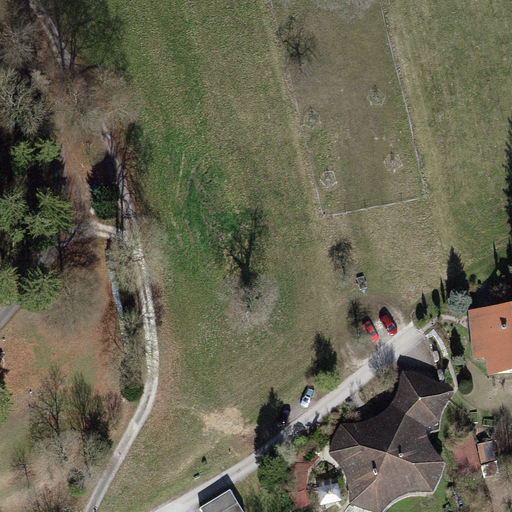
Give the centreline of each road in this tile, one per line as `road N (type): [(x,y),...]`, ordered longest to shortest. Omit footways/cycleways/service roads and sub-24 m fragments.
road 1 (track): [(101,511),(157,365),(99,104),(43,0)]
road 2 (residential): [(415,337),(163,511)]
road 3 (track): [(125,230),(72,233),(33,260),(0,318)]
